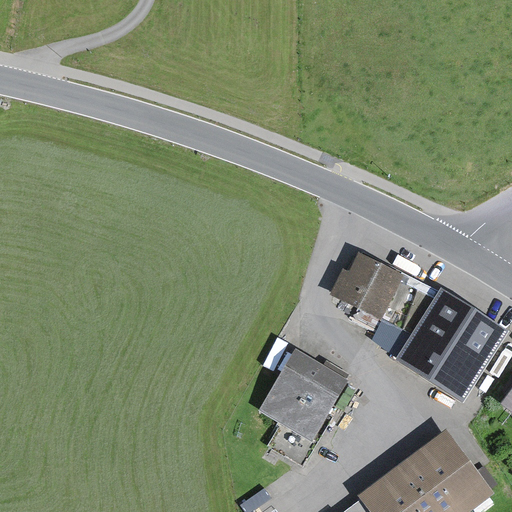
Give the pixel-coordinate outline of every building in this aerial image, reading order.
[(343,266),(330,292),(382,317),(403,272),(360,251),(351,270),(343,266)] [(441,284),(395,355),(463,398),(508,327),(441,284)] [(349,376),(296,344),(257,409),(279,423),(266,445),(302,467),(333,416),(327,412),(349,376)] [(511,384),(500,400),(511,408),(511,384)] [(465,511),(495,490),(447,426),(359,492),(373,511),(465,511)]
